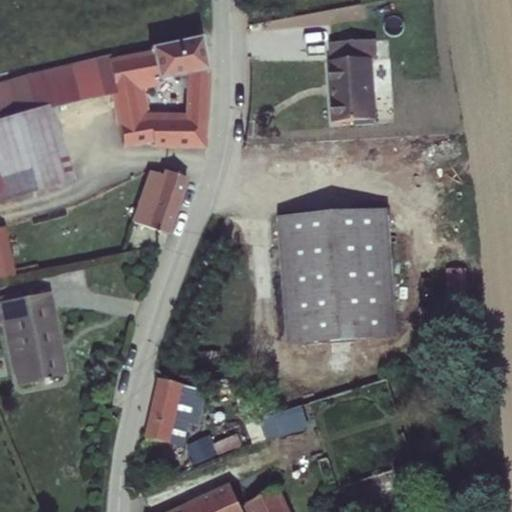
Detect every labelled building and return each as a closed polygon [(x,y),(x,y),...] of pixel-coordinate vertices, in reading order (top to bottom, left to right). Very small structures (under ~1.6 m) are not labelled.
[(155,144),(202,144),(207,70),(201,37),(148,51),(148,54),(110,62),(113,81),(124,79),(127,93),(129,146),(155,140),(155,144)] [(335,120),(380,118),(377,39),(331,41),(335,120)] [(0,191),(58,176),(71,174),(60,104),(127,93),(124,79),(113,81),(110,62),(95,56),(28,74),(34,100),(0,109),(0,191)] [(0,109),(34,100),(28,74),(0,81),(0,109)] [(132,220),(171,233),(188,181),(163,172),(162,176),(149,172),(132,220)] [(287,340),(392,335),(385,214),(281,219),(287,340)] [(0,277),(14,274),(5,225),(0,226),(0,277)] [(15,387),(71,375),(54,292),(0,302),(0,324),(2,324),(15,387)] [(173,411),(194,417),(199,400),(155,387),(139,441),(163,447),(173,411)] [(278,511),(271,495),(262,499),(253,478),(233,487),(242,511),(278,511)] [(241,511),(231,489),(174,511),(241,511)]
